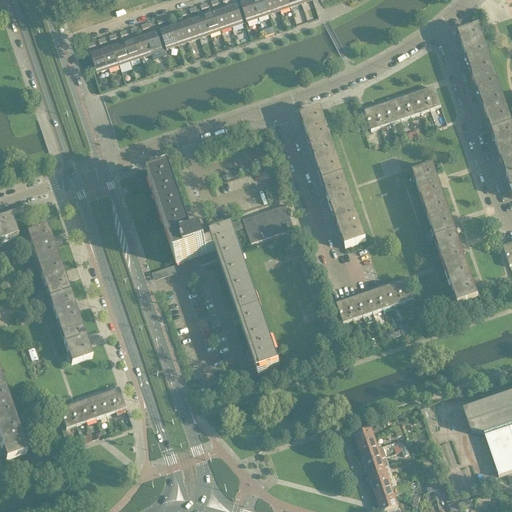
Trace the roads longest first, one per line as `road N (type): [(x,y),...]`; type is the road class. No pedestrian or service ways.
road 1 (tertiary): [(202,509),(202,459),(101,167)]
road 2 (tertiary): [(73,176),(170,456),(178,508)]
road 3 (residential): [(505,221),(440,29)]
road 4 (residential): [(101,167),(280,108)]
road 5 (tertiary): [(12,0),(73,176)]
road 6 (residential): [(337,279),(280,108)]
road 7 (residential): [(280,108),(440,29)]
road 8 (residential): [(57,44),(187,0)]
road 9 (tertiary): [(101,167),(57,44)]
